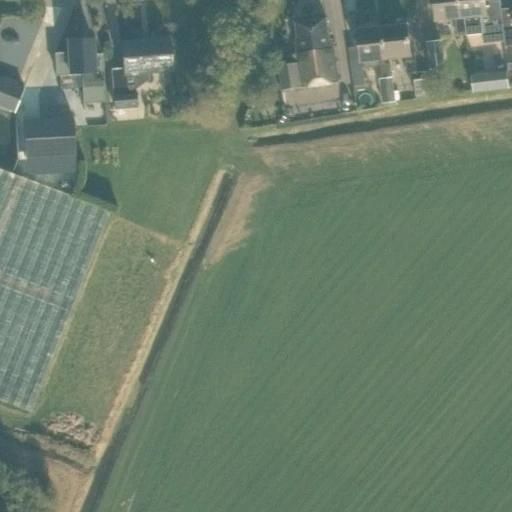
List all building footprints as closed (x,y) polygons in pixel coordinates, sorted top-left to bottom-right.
[(465,19),(461,20),(458,0),(433,0),(436,22),(456,20),(458,38),(467,36),(465,19)] [(458,0),(461,20),(465,19),(467,36),(490,34),(491,41),(505,40),(501,11),(500,3),(485,4),(484,0),(458,0)] [(511,9),(501,11),(505,40),(506,48),(511,47),(511,9)] [(282,91),(339,83),(332,40),(329,40),(326,19),(295,23),(298,39),(295,40),(298,64),(279,67),(282,91)] [(408,25),(382,28),(386,60),(390,60),(405,58),(407,76),(417,75),(414,56),(411,56),(408,25)] [(390,60),(386,60),(382,28),(357,31),(361,63),(381,61),(383,79),(392,78),(390,60)] [(114,110),(136,108),(134,89),(149,81),(149,74),(171,72),(168,39),(121,43),(123,70),(111,71),(114,110)] [(83,104),(104,102),(101,56),(93,56),(92,40),(67,41),(68,55),(55,55),(56,76),(69,75),(81,74),(83,104)] [(427,43),(430,71),(445,69),(442,41),(427,43)] [(382,104),(396,103),(393,78),(392,78),(383,79),(379,79),(382,104)] [(414,81),(416,97),(431,96),(430,79),(414,81)] [(0,107),(14,112),(23,90),(0,80),(0,107)] [(75,157),(73,119),(23,121),(25,159),(75,157)] [(0,401),(30,413),(110,212),(0,170),(0,401)]
